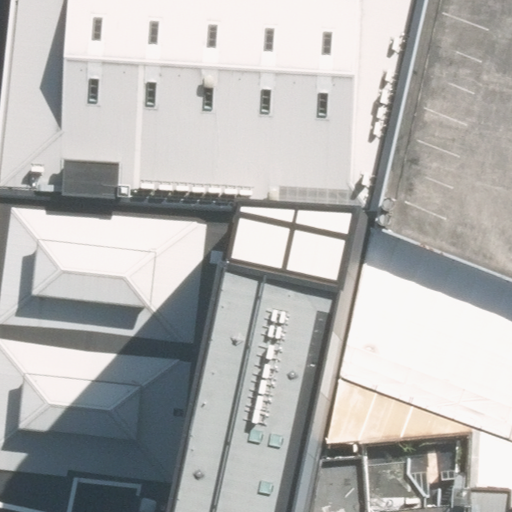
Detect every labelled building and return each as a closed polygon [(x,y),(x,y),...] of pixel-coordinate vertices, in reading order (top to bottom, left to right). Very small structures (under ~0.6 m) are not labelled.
[(376,216),(426,0),(17,0),(0,191),(239,207),(376,216)] [(511,0),(426,0),(376,216),(511,273),(511,0)] [(239,207),(0,191),(0,196),(0,504),(30,511),(69,511),(74,477),(177,489),(239,207)] [(315,511),(330,444),(376,216),(239,207),(177,489),(172,511),(315,511)] [(330,444),(315,511),(511,511),(511,490),(471,489),(472,433),(330,444)]
